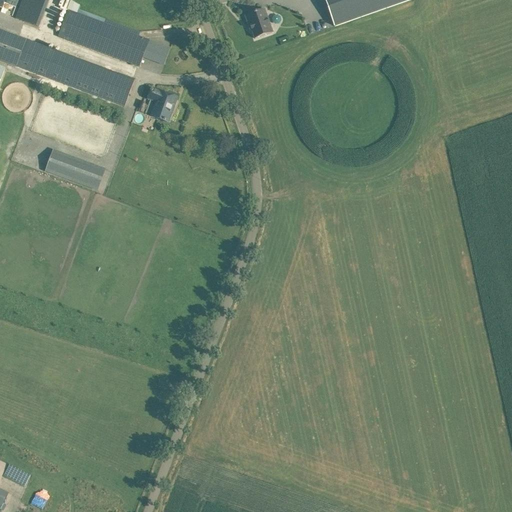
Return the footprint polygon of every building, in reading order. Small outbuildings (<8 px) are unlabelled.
[(60,31),(57,37),(139,67),(142,58),(146,48),(149,40),(139,37),(140,32),(79,9),(80,6),(78,5),(71,1),(68,0),(63,0),(60,9),(67,11),(65,15),(60,31)] [(324,0),(334,27),(410,0),(324,0)] [(249,27),(250,26),(255,39),(273,33),(265,9),(245,16),(249,27)] [(18,10),(15,19),(39,28),(43,19),(18,10)] [(0,61),(125,107),(135,80),(0,29),(0,61)] [(160,93),(151,89),(148,99),(156,102),(151,117),(168,123),(172,113),(170,112),(172,107),(174,107),(177,98),(160,92),(160,93)] [(105,170),(53,151),(45,172),(97,192),(105,170)]
